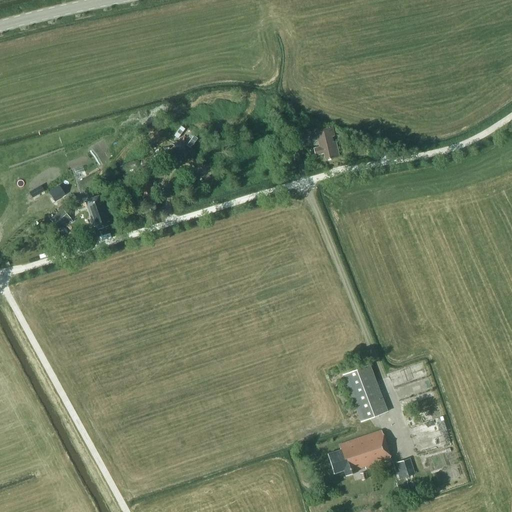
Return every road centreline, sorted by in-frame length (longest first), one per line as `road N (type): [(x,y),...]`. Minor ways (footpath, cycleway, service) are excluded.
road 1 (residential): [(511,116),(451,148),(304,181),(0,276)]
road 2 (unclassified): [(127,511),(0,279)]
road 3 (track): [(304,181),(391,404)]
